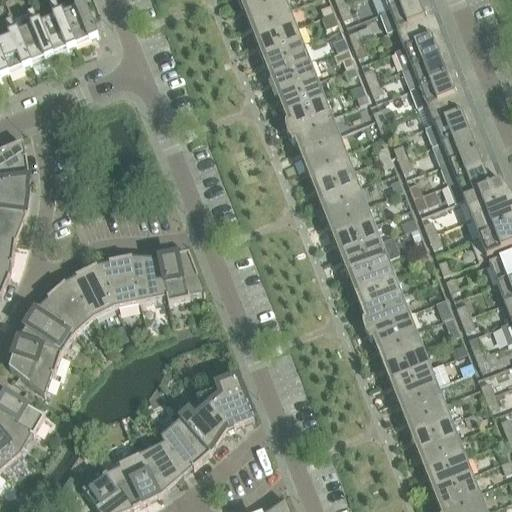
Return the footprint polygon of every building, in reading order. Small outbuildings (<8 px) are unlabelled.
[(62,18),(75,51),(99,42),(85,8),(84,9),(80,0),(71,0),(77,12),(62,18)] [(246,12),(276,0),(237,0),(242,14),(246,12)] [(283,0),(276,0),(246,12),(242,14),(249,31),(253,30),(290,16),(283,0)] [(339,14),(348,11),(343,0),(338,0),(334,2),(339,14)] [(383,0),(390,16),(427,2),(426,0),(383,0)] [(427,2),(390,16),(380,19),(388,39),(398,35),(437,19),(436,17),(435,15),(433,13),(432,10),(430,9),(427,2)] [(75,51),(62,18),(55,3),(48,6),(55,21),(40,27),(53,60),(75,51)] [(324,22),(334,19),(331,10),(321,14),(324,22)] [(348,11),(339,14),(344,27),(353,23),(348,11)] [(53,60),(40,27),(33,12),(26,15),(32,30),(17,36),(31,70),(53,60)] [(290,16),(253,30),(249,31),(256,49),(260,48),(297,33),(290,16)] [(334,19),(324,22),(322,23),(325,32),(337,27),(334,19)] [(405,54),(442,40),(439,33),(439,30),(439,27),(439,25),(438,22),(437,19),(398,35),(405,54)] [(31,70),(17,36),(11,22),(4,24),(10,39),(0,43),(0,57),(9,79),(31,70)] [(297,33),(260,48),(256,49),(263,67),(267,66),(304,51),(297,33)] [(354,52),(363,49),(358,36),(349,40),(354,52)] [(403,77),(452,57),(451,55),(450,53),(448,50),(447,48),(445,47),(442,40),(405,54),(395,58),(403,77)] [(348,54),(344,43),(333,48),(338,59),(348,54)] [(363,49),(354,52),(359,65),(368,61),(363,49)] [(304,51),(267,66),(263,67),(270,85),(274,84),(311,69),(304,51)] [(352,63),(348,54),(338,59),(337,59),(334,60),(337,69),(342,66),(352,63)] [(0,82),(9,79),(0,57),(0,82)] [(410,96),(457,78),(454,71),(454,68),(454,65),(454,63),(453,60),(452,57),(403,77),(410,96)] [(311,69),(274,84),(270,85),(277,103),(281,102),(318,87),(311,69)] [(348,84),(358,81),(355,73),(345,76),(348,84)] [(369,90),(378,87),(373,74),(364,78),(369,90)] [(457,78),(410,96),(418,115),(427,111),(467,96),(466,94),(465,91),(463,89),(460,85),(457,78)] [(318,87),(281,102),(277,103),(285,121),(288,119),(325,105),(318,87)] [(378,87),(369,90),(374,103),(383,99),(378,87)] [(434,130),(463,120),(472,116),(469,109),(469,107),(469,104),(469,101),(468,99),(467,96),(427,111),(434,130)] [(360,111),(369,108),(366,100),(357,104),(360,111)] [(325,105),(288,119),(285,121),(288,130),(287,130),(287,132),(287,134),(287,136),(288,138),(288,140),(332,123),(325,105)] [(378,131),(388,127),(383,115),(373,119),(378,131)] [(433,153),(463,142),(482,134),(481,132),(480,129),(478,127),(477,125),(475,123),(472,116),(463,120),(434,130),(425,134),(433,153)] [(332,123),(288,140),(289,142),(290,144),(292,147),(294,149),(295,148),(299,157),(302,156),(339,141),(332,123)] [(388,127),(378,131),(383,144),(393,140),(388,127)] [(440,172),(463,163),(487,154),(484,147),(484,144),(484,142),(484,139),(483,137),(482,134),(463,142),(433,153),(440,172)] [(339,141),(302,156),(299,157),(306,175),(309,174),(346,159),(339,141)] [(0,188),(30,185),(27,163),(26,164),(24,151),(25,150),(24,148),(0,158),(0,188)] [(399,167),(408,163),(403,151),(394,154),(399,167)] [(382,168),(391,164),(387,152),(377,156),(382,168)] [(448,191),(463,185),(497,172),(496,170),(495,167),(493,165),(491,163),(490,161),(487,154),(463,163),(440,172),(448,191)] [(346,159),(309,174),(306,175),(313,193),(316,191),(353,177),(346,159)] [(408,163),(399,167),(404,179),(413,176),(408,163)] [(391,164),(382,168),(384,175),(394,171),(391,164)] [(497,172),(463,185),(448,191),(455,210),(464,206),(502,192),(499,185),(499,183),(499,180),(499,177),(498,175),(497,172)] [(353,177),(316,191),(313,193),(320,211),(323,209),(360,195),(353,177)] [(30,185),(0,188),(0,217),(27,221),(30,199),(29,199),(30,186),(31,186),(30,185)] [(394,201),(404,197),(400,188),(391,192),(394,201)] [(414,205),(423,201),(418,189),(409,192),(414,205)] [(511,204),(511,203),(509,200),(507,197),(502,192),(464,206),(472,226),(511,209),(511,204)] [(360,195),(323,209),(320,211),(327,228),(330,227),(367,213),(360,195)] [(423,201),(414,205),(418,217),(428,214),(423,201)] [(511,209),(472,226),(479,245),(511,231),(511,209)] [(367,213),(330,227),(327,228),(334,246),(337,245),(374,230),(367,213)] [(0,217),(0,246),(16,248),(27,222),(27,221),(0,217)] [(419,234),(415,224),(402,229),(406,239),(412,236),(419,234)] [(428,243),(438,239),(433,227),(424,230),(428,243)] [(374,230),(337,245),(334,246),(341,264),(344,263),(381,248),(374,230)] [(511,231),(479,245),(471,248),(479,268),(511,254),(511,231)] [(422,243),(419,234),(412,236),(415,246),(422,243)] [(438,239),(428,243),(433,255),(443,251),(438,239)] [(381,248),(344,263),(341,264),(348,282),(351,281),(388,266),(399,262),(399,261),(400,260),(394,244),(393,245),(392,244),(381,248)] [(0,279),(10,284),(11,283),(10,283),(12,270),(14,270),(16,248),(0,246),(0,279)] [(428,259),(414,264),(418,274),(432,269),(428,259)] [(168,303),(169,310),(191,306),(203,301),(204,303),(206,302),(189,260),(161,265),(168,303)] [(497,290),(511,284),(511,261),(490,270),(497,290)] [(140,309),(131,264),(110,268),(110,270),(98,273),(97,272),(96,273),(116,314),(140,309)] [(140,309),(168,303),(161,265),(133,264),(131,264),(140,309)] [(448,265),(439,269),(444,282),(453,278),(448,265)] [(388,266),(351,281),(348,282),(355,300),(358,299),(395,284),(388,266)] [(116,314),(96,273),(77,282),(77,284),(66,290),(65,289),(64,290),(94,325),(116,314)] [(10,284),(0,279),(0,305),(1,303),(2,304),(10,284)] [(460,296),(455,283),(446,287),(451,300),(460,296)] [(395,284),(358,299),(355,300),(362,318),(365,316),(402,302),(395,284)] [(505,309),(511,306),(511,284),(497,290),(505,309)] [(94,325),(64,290),(48,305),(49,306),(39,314),(38,316),(76,341),(94,325)] [(402,302),(365,316),(362,318),(366,327),(364,327),(364,330),(364,332),(365,335),(366,337),(410,320),(402,302)] [(456,314),(461,326),(471,322),(466,310),(456,314)] [(19,347),(62,361),(76,341),(38,316),(26,334),(28,334),(19,347)] [(410,320),(366,337),(367,340),(368,342),(370,344),(371,346),(373,345),(376,354),(380,353),(417,338),(410,320)] [(461,326),(463,332),(466,339),(475,335),(471,322),(461,326)] [(461,342),(454,324),(445,327),(452,345),(461,342)] [(417,338),(380,353),(376,354),(383,372),(387,371),(424,356),(417,338)] [(62,361),(19,347),(10,374),(45,403),(47,401),(46,401),(53,381),(56,382),(62,361)] [(476,364),(485,361),(480,348),(471,352),(476,364)] [(468,359),(465,351),(456,355),(459,363),(468,359)] [(424,356),(387,371),(383,372),(390,390),(394,389),(431,374),(424,356)] [(485,361),(476,364),(481,377),(490,373),(485,361)] [(475,377),(472,369),(461,373),(464,382),(475,377)] [(431,374),(394,389),(390,390),(397,408),(401,406),(438,392),(431,374)] [(202,408),(227,437),(255,426),(238,384),(218,392),(219,394),(199,402),(197,403),(202,408)] [(485,404),(495,401),(490,388),(481,392),(485,404)] [(438,392),(401,406),(397,408),(404,426),(408,424),(445,410),(438,392)] [(0,411),(0,436),(21,462),(22,461),(22,460),(32,442),(34,443),(46,424),(26,412),(19,408),(6,401),(0,411)] [(495,401),(485,404),(490,417),(500,413),(495,401)] [(26,412),(29,406),(22,402),(19,408),(26,412)] [(180,427),(211,461),(212,460),(227,437),(202,408),(180,427)] [(445,410),(408,424),(404,426),(411,443),(415,442),(452,428),(445,410)] [(467,431),(479,426),(476,418),(464,423),(467,431)] [(506,440),(511,437),(511,428),(510,424),(501,428),(506,440)] [(211,461),(180,427),(162,443),(165,450),(182,484),(193,474),(194,475),(211,461)] [(452,428),(415,442),(411,443),(418,461),(422,460),(459,445),(452,428)] [(0,475),(2,477),(21,462),(0,436),(0,475)] [(459,445),(422,460),(418,461),(425,479),(466,463),(459,445)] [(139,462),(160,503),(182,484),(165,450),(139,462)] [(509,466),(506,459),(499,462),(501,469),(509,466)] [(107,479),(131,511),(141,511),(160,503),(139,462),(120,472),(121,474),(109,481),(108,479),(107,479)] [(432,497),(463,485),(473,481),(466,463),(425,479),(432,497)] [(511,478),(511,473),(509,466),(501,469),(505,481),(511,478)] [(131,511),(107,479),(83,497),(94,511),(131,511)] [(71,481),(62,493),(68,498),(69,498),(78,486),(77,486),(71,481)] [(438,511),(447,511),(463,506),(480,499),(473,481),(463,485),(432,497),(438,511)] [(485,511),(480,499),(463,506),(447,511),(485,511)]
